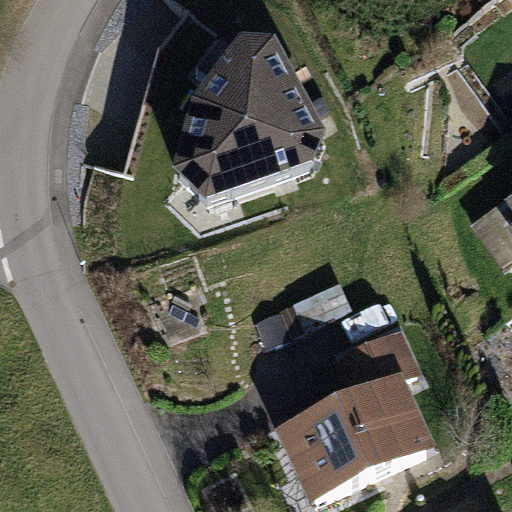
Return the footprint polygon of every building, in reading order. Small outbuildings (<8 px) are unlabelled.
[(275,39),(243,37),(196,100),(173,169),(209,204),(314,165),(326,135),(275,39)] [(511,229),(503,218),(511,212),(507,205),(465,234),(498,278),(511,268),(511,261),(501,246),(511,238),(511,229)] [(511,261),(511,211),(511,212),(503,218),(511,229),(511,238),(501,246),(511,261)] [(329,370),(347,412),(398,391),(416,383),(398,341),(329,370)] [(347,412),(273,447),(302,511),(333,511),(433,467),(398,391),(347,412)]
